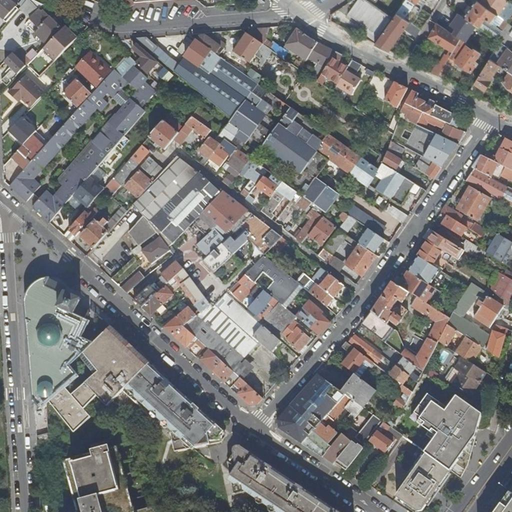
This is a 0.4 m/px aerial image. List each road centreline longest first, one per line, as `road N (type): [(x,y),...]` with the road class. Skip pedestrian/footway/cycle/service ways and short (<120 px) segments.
road 1 (residential): [(492,119),(369,297),(256,426)]
road 2 (residential): [(256,426),(15,209)]
road 3 (tertiary): [(15,209),(7,236),(23,511)]
road 4 (residential): [(300,17),(117,32),(75,15)]
road 5 (residential): [(492,119),(300,17)]
road 6 (residential): [(256,426),(375,511)]
